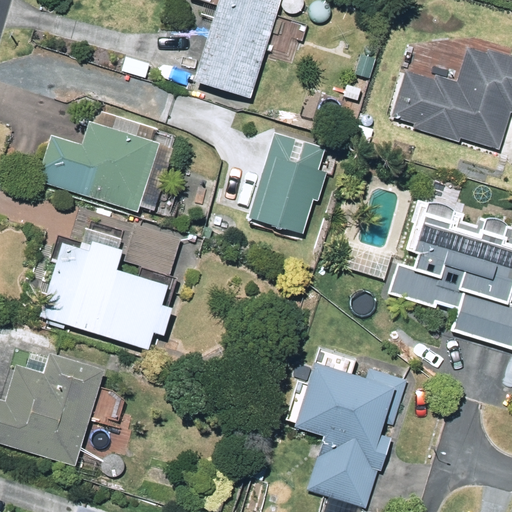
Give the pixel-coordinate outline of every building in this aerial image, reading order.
[(249,109),(284,0),(282,0),(196,0),(208,3),(206,10),(218,14),(193,91),(249,109)] [(398,69),(382,121),(501,156),(511,119),(511,63),(466,50),(456,87),(398,69)] [(122,57),(120,76),(151,80),(154,62),(122,57)] [(369,84),(374,66),(360,61),(354,79),(369,84)] [(374,126),(379,111),(365,106),(360,121),(374,126)] [(38,187),(137,219),(139,212),(154,217),(172,159),(151,152),(155,141),(96,122),(92,134),(89,133),(82,156),(50,146),(38,187)] [(273,146),(249,225),(302,242),(313,206),(317,208),(325,183),(317,180),(323,162),(273,146)] [(452,340),(511,358),(511,356),(511,243),(505,241),(507,235),(497,229),(484,227),(483,235),(451,225),(453,218),(441,212),(428,211),(426,215),(420,213),(407,258),(413,260),(408,277),(397,274),(388,303),(435,317),(436,314),(458,321),(452,340)] [(168,284),(180,247),(173,245),(174,240),(136,228),(123,266),(142,272),(140,276),(168,284)] [(104,244),(101,239),(94,238),(89,242),(89,248),(92,253),(99,254),(104,250),(104,244)] [(342,275),(383,287),(390,265),(348,253),(342,275)] [(38,327),(148,359),(153,343),(163,346),(170,323),(159,320),(166,298),(115,283),(121,263),(91,255),(88,264),(60,255),(38,327)] [(0,452),(75,474),(101,382),(49,367),(48,370),(30,365),(26,380),(14,377),(4,412),(0,410),(0,452)] [(306,497),(357,511),(365,511),(375,478),(381,480),(391,447),(379,443),(384,427),(393,430),(406,386),(369,374),(364,392),(311,376),(293,439),(321,446),(306,497)] [(303,449),(276,440),(271,454),(298,463),(303,449)] [(262,486),(265,474),(253,472),(250,483),(262,486)] [(225,511),(233,486),(207,478),(196,511),(225,511)]
